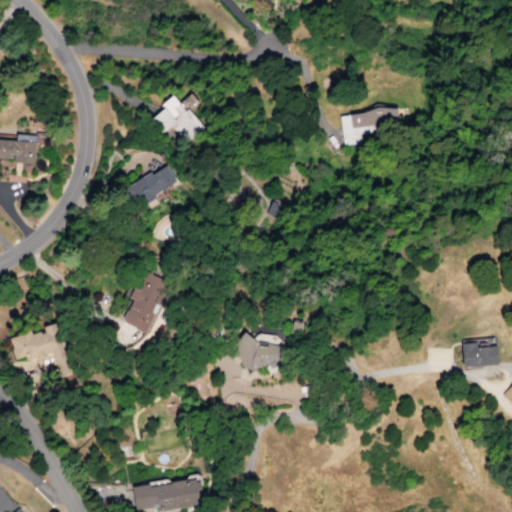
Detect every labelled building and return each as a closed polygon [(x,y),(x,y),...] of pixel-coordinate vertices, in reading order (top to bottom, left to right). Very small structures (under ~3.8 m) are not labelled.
[(194,101),(187,94),(176,104),(183,112),(194,101)] [(152,117),(174,99),(201,125),(183,140),(174,129),(166,135),(152,117)] [(362,146),(343,148),(338,120),(360,117),(377,110),(399,113),(402,131),(361,137),(362,146)] [(0,140),(32,142),(31,165),(0,163),(0,140)] [(111,194),(146,170),(158,188),(151,196),(153,198),(142,205),(139,201),(126,211),(111,194)] [(147,275),(150,277),(168,287),(143,335),(121,322),(147,275)] [(6,338),(12,359),(22,356),(24,362),(50,355),(56,376),(69,372),(55,322),(39,327),(41,331),(28,335),(27,331),(6,338)] [(224,349),(236,330),(248,340),(279,345),(281,354),(243,369),(224,349)] [(459,347),(492,346),(496,377),(481,380),(480,366),(459,367),(459,347)] [(511,408),(511,380),(498,395),(511,408)] [(126,489),(195,481),(200,509),(186,511),(158,511),(158,508),(132,511),(126,489)]
